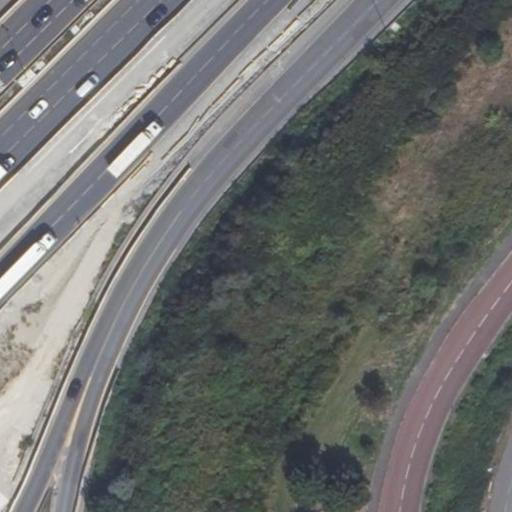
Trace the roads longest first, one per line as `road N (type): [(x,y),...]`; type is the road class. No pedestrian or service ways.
road 1 (motorway): [(0,278),(278,0)]
road 2 (motorway): [(132,287),(176,213),(242,134),(374,0)]
road 3 (motorway): [(20,511),(132,287)]
road 4 (motorway): [(64,511),(66,479),(132,287)]
road 5 (motorway): [(0,163),(164,0)]
